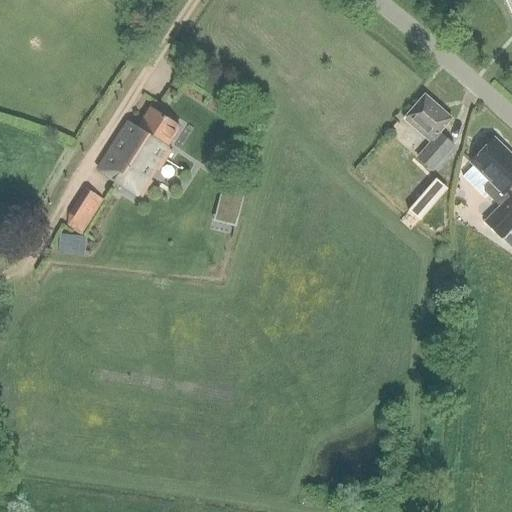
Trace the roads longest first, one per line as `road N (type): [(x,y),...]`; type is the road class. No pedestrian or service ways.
road 1 (track): [(49,232),(193,0)]
road 2 (unclassified): [(511,117),(375,0)]
